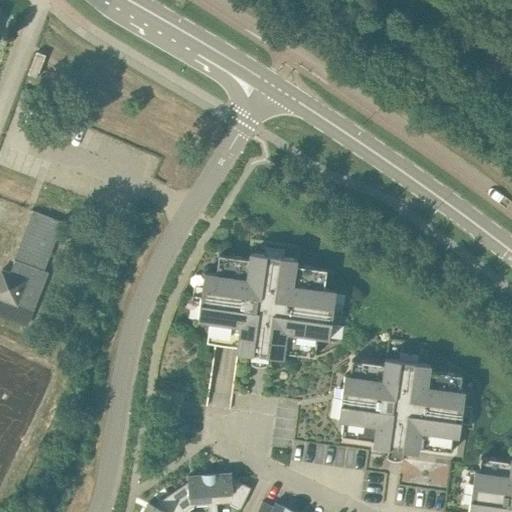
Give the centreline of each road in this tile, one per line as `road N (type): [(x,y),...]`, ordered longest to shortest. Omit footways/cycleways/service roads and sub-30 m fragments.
road 1 (residential): [(99,511),(129,341),(151,282),(271,84)]
road 2 (tertiary): [(511,251),(271,84)]
road 3 (tertiary): [(271,84),(126,0)]
road 4 (residential): [(266,469),(227,438),(218,415),(228,343)]
